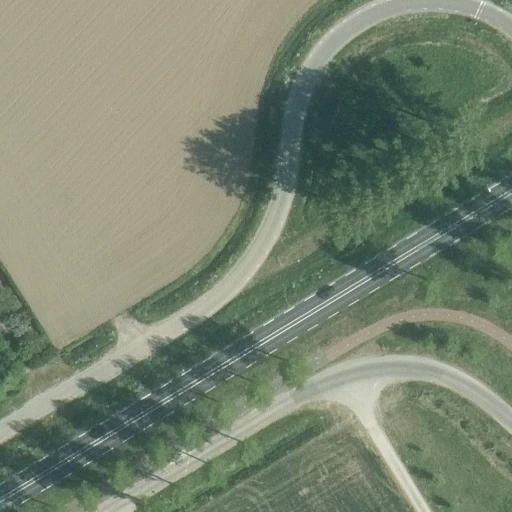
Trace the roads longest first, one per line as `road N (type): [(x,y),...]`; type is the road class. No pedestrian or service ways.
road 1 (unclassified): [(0,431),(192,315),(249,264),(283,190),(295,98),(339,32),(419,0),(465,5),(511,27)]
road 2 (primary): [(0,499),(511,191)]
road 3 (unclassified): [(108,511),(361,363),(406,362),(445,375),(511,425)]
